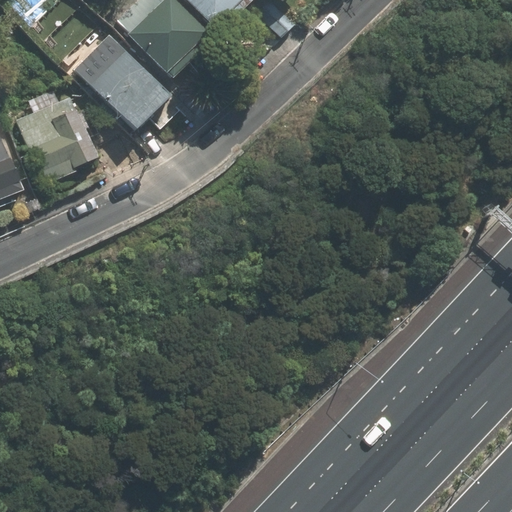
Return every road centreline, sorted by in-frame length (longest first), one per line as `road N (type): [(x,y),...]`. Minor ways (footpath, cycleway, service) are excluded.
road 1 (residential): [(375,0),(204,156),(144,193),(0,257)]
road 2 (motorway): [(350,511),(511,342)]
